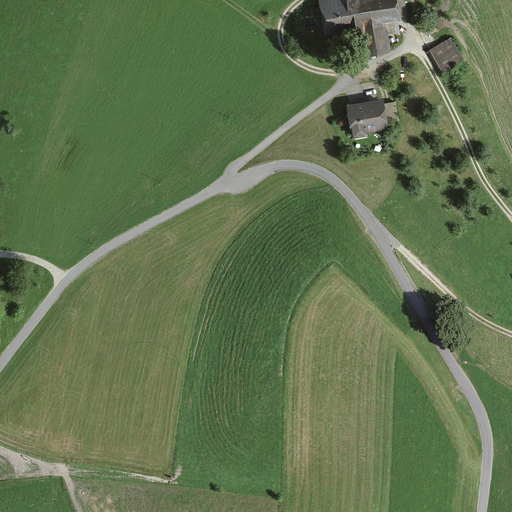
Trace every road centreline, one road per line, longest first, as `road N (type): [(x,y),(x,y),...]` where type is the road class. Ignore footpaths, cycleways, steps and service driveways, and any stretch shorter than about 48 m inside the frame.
road 1 (unclassified): [(0,364),(67,280),(127,235),(262,168),(314,169),(358,207),(476,403),(488,443),(482,511)]
road 2 (track): [(224,184),(353,76),(414,44)]
road 3 (track): [(511,216),(480,175),(414,44)]
road 4 (track): [(511,334),(477,318),(376,233)]
road 5 (track): [(300,0),(281,23),(284,47),(312,69),(353,76)]
